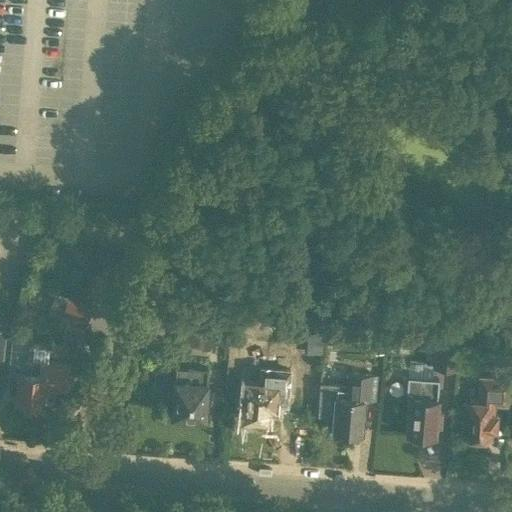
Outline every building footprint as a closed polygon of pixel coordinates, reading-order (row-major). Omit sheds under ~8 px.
[(42,262),(59,266),(62,252),(45,249),(42,262)] [(209,319),(216,297),(191,289),(184,311),(209,319)] [(83,330),(92,305),(68,297),(68,296),(55,291),(48,311),(72,320),(77,328),(83,330)] [(202,348),(203,330),(179,323),(176,344),(202,348)] [(321,331),(306,330),(305,347),(320,349),(321,331)] [(370,351),(384,352),(385,334),(372,333),(370,351)] [(66,390),(68,363),(30,360),(32,342),(11,340),(8,371),(17,372),(15,400),(17,404),(24,404),(25,402),(42,404),(43,388),(66,390)] [(457,368),(459,343),(435,341),(433,366),(457,368)] [(431,375),(431,364),(415,364),(415,375),(431,375)] [(207,368),(175,366),(172,414),(204,416),(207,368)] [(260,381),(244,380),(242,418),(247,418),(247,423),(261,424),(262,419),(267,420),(268,405),(275,406),(277,368),(261,366),(260,381)] [(346,389),(337,388),(336,395),(335,395),(334,413),(329,413),(328,429),(362,431),(364,398),(374,399),(376,374),(347,372),(346,389)] [(510,377),(478,374),(475,400),(466,400),(463,436),(467,436),(468,440),(475,440),(477,437),(491,439),(492,428),(495,428),(497,413),(493,413),(493,404),(507,405),(510,377)] [(438,378),(407,376),(406,390),(410,390),(407,432),(411,432),(412,435),(419,436),(421,433),(435,434),(436,423),(439,424),(440,409),(436,409),(438,378)]
